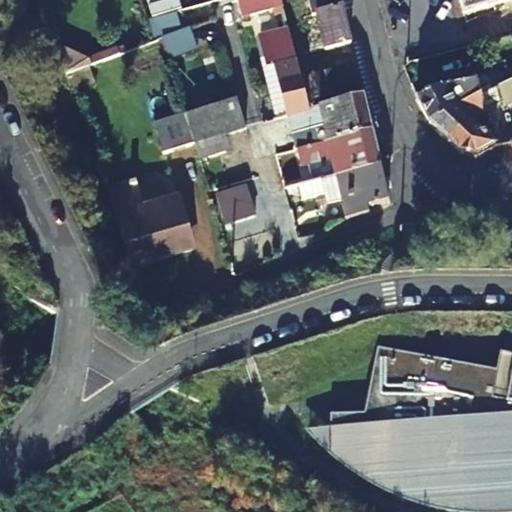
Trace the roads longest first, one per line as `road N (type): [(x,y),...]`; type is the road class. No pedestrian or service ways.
road 1 (residential): [(55,418),(102,405),(155,367),(388,294),(511,292)]
road 2 (residential): [(0,138),(77,290),(71,377),(55,418)]
road 3 (residential): [(511,219),(464,193),(408,136),(392,108),(362,0)]
